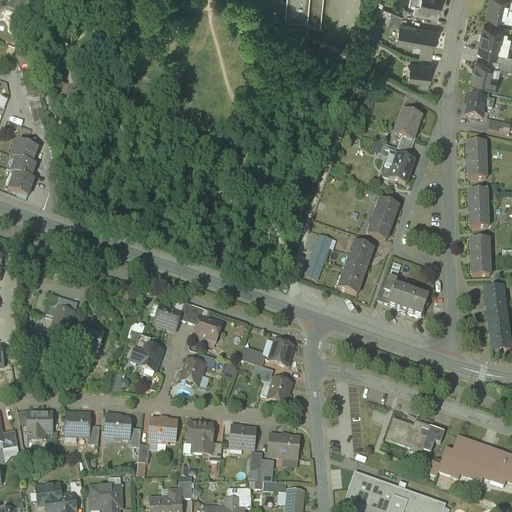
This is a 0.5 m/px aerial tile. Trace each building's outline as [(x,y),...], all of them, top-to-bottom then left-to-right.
[(25,3),(15,0),(11,0),(9,8),(21,12),(22,12),(25,3)] [(285,0),(284,17),(299,19),(298,25),(320,27),(322,0),(285,0)] [(441,0),(420,0),(419,6),(415,5),(413,14),(438,19),(437,18),(439,12),(441,0)] [(509,0),(490,0),(487,17),(504,20),(504,21),(511,22),(511,0),(509,0)] [(391,12),(384,9),(382,21),(389,22),(391,12)] [(22,12),(21,12),(17,24),(25,27),(29,15),(22,12)] [(402,16),(391,12),(389,22),(388,25),(400,27),(400,24),(401,24),(402,16)] [(435,32),(414,28),(415,27),(401,24),(400,24),(400,27),(397,44),(411,46),(411,44),(421,46),(427,47),(433,48),(435,32)] [(501,32),(484,28),(479,51),(496,55),(501,32)] [(378,42),(371,38),(368,52),(376,54),(378,42)] [(426,53),(420,52),(419,58),(431,59),(433,48),(427,47),(426,53)] [(511,57),(501,55),(499,62),(511,65),(511,61),(511,57)] [(511,65),(499,62),(498,69),(510,71),(511,65)] [(431,66),(410,63),(408,80),(420,81),(419,87),(428,88),(428,82),(429,82),(431,66)] [(492,67),(476,64),(472,87),(497,91),(498,82),(490,81),(492,67)] [(31,70),(21,73),(22,79),(33,76),(32,70),(31,70)] [(33,76),(22,79),(24,84),(35,82),(33,76)] [(35,82),(24,84),(25,90),(36,87),(35,82)] [(36,87),(25,90),(26,96),(37,93),(36,87)] [(37,93),(26,96),(28,101),(39,98),(37,93)] [(494,102),(469,97),(465,117),(489,122),(482,120),(484,108),(492,110),(494,102)] [(39,98),(28,101),(29,107),(40,104),(39,98)] [(40,104),(29,107),(30,112),(41,110),(40,104)] [(41,110),(30,112),(32,118),(43,115),(41,110)] [(420,119),(403,113),(399,127),(416,133),(420,119)] [(43,115),(32,118),(33,124),(43,122),(44,121),(43,115)] [(511,126),(489,122),(487,131),(509,136),(511,126)] [(416,133),(399,127),(395,137),(401,139),(411,143),(412,143),(416,133)] [(411,143),(401,139),(397,151),(398,152),(407,155),(411,143)] [(37,150),(21,144),(18,151),(14,159),(35,167),(31,166),(37,150)] [(484,145),(466,146),(467,164),(485,164),(484,145)] [(397,151),(382,146),(378,156),(388,159),(395,161),(396,157),(397,158),(398,152),(397,151)] [(18,151),(12,149),(10,157),(9,157),(12,158),(12,159),(14,160),(14,159),(18,151)] [(397,158),(396,157),(395,161),(388,159),(384,169),(391,172),(387,182),(405,188),(405,187),(408,177),(409,177),(409,176),(413,164),(397,158)] [(35,167),(14,159),(14,160),(18,161),(13,174),(17,175),(30,180),(35,167)] [(485,164),(467,164),(467,182),(485,181),(485,164)] [(30,180),(17,175),(10,192),(27,199),(34,182),(30,180)] [(486,193),(468,194),(468,212),(487,212),(486,193)] [(397,208),(380,202),(373,220),(391,226),(392,223),(397,208)] [(487,212),(468,212),(469,230),(487,230),(487,212)] [(391,226),(373,220),(367,237),(385,243),(390,228),(391,228),(391,226)] [(319,237),(313,254),(324,258),(331,241),(319,237)] [(488,242),(470,242),(470,260),(488,260),(488,242)] [(372,251),(355,245),(351,257),(350,256),(346,266),(347,266),(365,272),(368,264),(370,259),(370,258),(372,251)] [(324,258),(313,254),(309,266),(320,271),(324,258)] [(488,260),(470,260),(471,279),(489,278),(488,260)] [(365,272),(347,266),(342,282),(341,281),(338,291),(356,297),(361,283),(362,283),(364,277),(363,277),(365,272)] [(396,282),(384,278),(379,292),(390,296),(393,287),(394,288),(396,282)] [(394,288),(393,287),(390,296),(387,307),(401,312),(401,313),(405,315),(406,314),(421,319),(428,300),(394,288)] [(501,289),(484,292),(488,326),(506,323),(501,289)] [(390,296),(379,292),(375,303),(387,307),(390,296)] [(77,306),(50,298),(47,308),(55,311),(73,316),(77,306)] [(191,308),(183,305),(180,316),(178,322),(186,325),(191,308)] [(204,313),(191,308),(186,325),(196,328),(199,319),(202,320),(204,313)] [(180,316),(160,309),(156,319),(154,320),(153,324),(154,325),(153,327),(174,334),(178,322),(180,316)] [(103,338),(80,331),(79,335),(68,332),(73,316),(55,311),(53,319),(55,320),(47,345),(62,350),(61,353),(74,357),(76,349),(89,353),(88,354),(97,356),(103,338)] [(202,320),(199,319),(196,328),(193,338),(214,346),(221,327),(202,320)] [(506,323),(488,326),(492,355),(510,353),(506,323)] [(133,325),(131,332),(141,336),(143,328),(133,325)] [(156,342),(139,336),(136,346),(137,346),(144,348),(153,351),(156,342)] [(292,349),(274,343),(268,363),(286,369),(292,349)] [(153,351),(144,348),(137,346),(130,366),(137,368),(137,369),(155,375),(157,367),(158,367),(160,360),(162,354),(153,351)] [(259,357),(247,353),(244,364),(254,367),(261,370),(264,361),(260,360),(259,357)] [(204,368),(187,362),(180,382),(185,384),(186,387),(190,388),(192,386),(197,388),(204,368)] [(230,383),(236,367),(226,364),(221,379),(230,383)] [(261,370),(254,367),(251,380),(269,386),(273,373),(261,370)] [(124,380),(116,377),(111,394),(117,396),(119,391),(120,392),(121,389),(122,390),(124,390),(125,390),(126,389),(127,389),(127,388),(128,388),(128,387),(129,386),(129,384),(128,384),(128,382),(124,381),(124,380)] [(291,386),(274,381),(267,401),(284,406),(291,386)] [(43,416),(27,416),(27,435),(32,435),(32,442),(42,442),(42,435),(48,435),(51,435),(51,416),(47,416),(47,417),(43,417),(43,416)] [(89,417),(65,416),(65,427),(63,429),(63,433),(65,435),(64,438),(65,438),(65,436),(74,437),(76,439),(87,439),(88,439),(88,429),(89,417)] [(120,419),(106,418),(104,440),(127,442),(128,442),(129,430),(130,425),(127,422),(120,422),(120,419)] [(443,434),(414,424),(412,428),(392,421),(385,442),(410,451),(409,454),(420,458),(422,452),(430,455),(434,443),(439,446),(443,434)] [(176,424),(150,422),(148,444),(165,446),(166,443),(174,444),(176,424)] [(209,427),(190,425),(188,427),(187,434),(186,435),(186,439),(187,439),(187,442),(188,444),(193,444),(192,455),(207,457),(208,445),(211,445),(212,439),(210,437),(211,429),(209,427)] [(99,429),(88,429),(88,439),(87,439),(87,447),(97,447),(99,429)] [(255,432),(239,431),(239,430),(231,429),(230,438),(228,439),(228,444),(229,446),(229,450),(253,452),(255,432)] [(140,431),(129,430),(128,442),(127,442),(127,446),(129,449),(139,449),(139,447),(140,431)] [(14,433),(2,435),(3,443),(1,443),(2,452),(17,449),(14,433)] [(51,435),(48,435),(48,453),(55,453),(57,435),(51,435)] [(298,440),(269,438),(267,458),(282,459),(282,461),(296,462),(297,455),(299,453),(299,449),(297,447),(298,440)] [(511,458),(457,439),(452,453),(452,454),(465,459),(459,478),(481,485),(482,481),(503,488),(505,484),(511,486),(511,458)] [(211,445),(208,445),(207,457),(207,463),(220,464),(221,446),(211,445)] [(149,448),(139,447),(139,449),(137,465),(147,465),(149,448)] [(2,452),(3,461),(5,467),(11,459),(18,457),(17,452),(17,449),(2,452)] [(452,453),(445,451),(439,467),(431,465),(427,476),(436,480),(438,475),(458,482),(459,478),(465,459),(452,454),(452,453)] [(262,456),(250,455),(249,472),(260,473),(261,462),(262,456)] [(271,463),(261,462),(260,473),(259,484),(263,484),(269,485),(271,463)] [(397,490),(354,474),(342,507),(356,511),(439,511),(442,505),(404,492),(403,493),(397,491),(397,490)] [(80,484),(69,486),(70,497),(73,497),(74,502),(82,501),(80,484)] [(178,493),(169,494),(169,502),(164,503),(164,501),(148,501),(148,511),(180,511),(181,501),(191,501),(190,484),(178,485),(178,493)] [(269,485),(263,484),(262,492),(283,493),(284,486),(269,485)] [(397,490),(397,491),(403,493),(404,492),(406,486),(399,484),(397,490)] [(58,487),(35,490),(37,505),(41,505),(42,503),(44,503),(44,500),(60,498),(58,487)] [(120,489),(89,490),(89,511),(96,511),(104,511),(117,511),(118,511),(121,511),(120,489)] [(301,511),(303,494),(287,493),(284,511),(301,511)] [(60,498),(44,500),(44,503),(45,511),(75,511),(74,502),(73,497),(70,497),(60,498)] [(21,498),(5,501),(6,511),(16,511),(23,511),(21,498)] [(239,500),(226,500),(226,510),(205,510),(205,511),(242,511),(243,511),(243,509),(239,509),(239,500)] [(250,500),(239,500),(239,509),(243,509),(243,511),(250,511),(250,500)]
